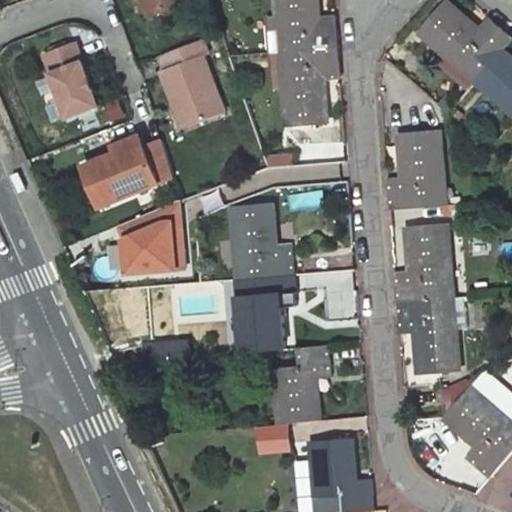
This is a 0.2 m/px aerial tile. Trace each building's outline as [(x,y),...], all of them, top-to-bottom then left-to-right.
[(155,11),(150,0),(140,0),(146,14),(155,11)] [(150,0),(155,11),(183,0),(150,0)] [(338,13),(323,14),(321,0),(279,0),(284,52),(340,46),(338,13)] [(478,32),(450,6),(422,36),(475,83),(503,53),(511,42),(488,21),(478,32)] [(44,48),(68,114),(100,102),(76,37),(44,48)] [(155,73),(164,100),(171,97),(181,126),(222,111),(197,42),(156,56),(161,71),(155,73)] [(289,123),(330,118),(326,79),(343,78),(340,46),(284,52),(289,123)] [(511,61),(503,53),(475,83),(511,117),(511,61)] [(117,156),(143,147),(138,135),(112,144),(115,151),(117,156)] [(446,209),(442,137),(404,142),(406,179),(390,180),(392,211),(446,209)] [(94,204),(172,174),(162,140),(143,147),(117,156),(115,151),(80,165),(94,204)] [(279,247),(276,204),(235,207),(240,274),(297,269),(296,246),(279,247)] [(184,211),(126,214),(129,274),(188,270),(184,211)] [(454,303),(449,229),(409,232),(412,271),(396,273),(399,307),(454,303)] [(284,308),(300,306),(297,269),(240,274),(246,356),(286,353),(284,308)] [(420,381),(459,378),(454,303),(399,307),(401,337),(417,336),(420,381)] [(318,382),(333,381),(330,349),(301,351),(302,370),(275,373),(280,426),(319,424),(318,382)] [(442,420),(475,449),(464,461),(488,484),(511,456),(511,422),(508,426),(471,391),(442,420)] [(357,482),(353,441),(314,444),(317,500),(343,499),(343,511),(373,511),(372,481),(357,482)]
